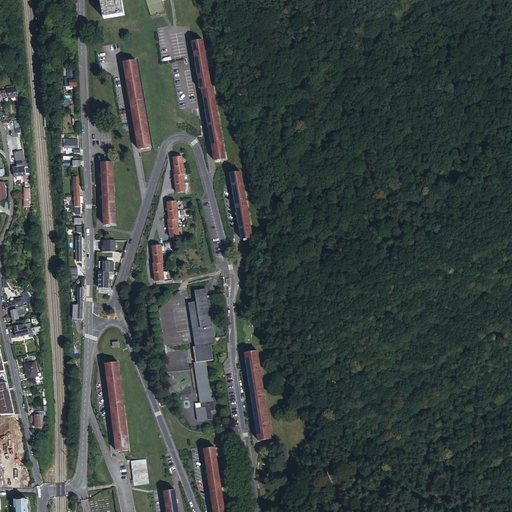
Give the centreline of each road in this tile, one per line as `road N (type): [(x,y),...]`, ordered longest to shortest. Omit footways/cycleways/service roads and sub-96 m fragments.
road 1 (tertiary): [(79,0),(89,310)]
road 2 (residential): [(222,238),(197,146),(187,137),(170,139),(117,299)]
road 3 (track): [(342,511),(246,271)]
road 4 (residential): [(255,511),(234,373),(232,283)]
road 5 (residential): [(44,494),(0,283)]
road 6 (residential): [(121,321),(197,511)]
road 7 (tertiary): [(88,321),(80,478),(44,494)]
road 8 (residential): [(0,248),(12,213),(0,121)]
